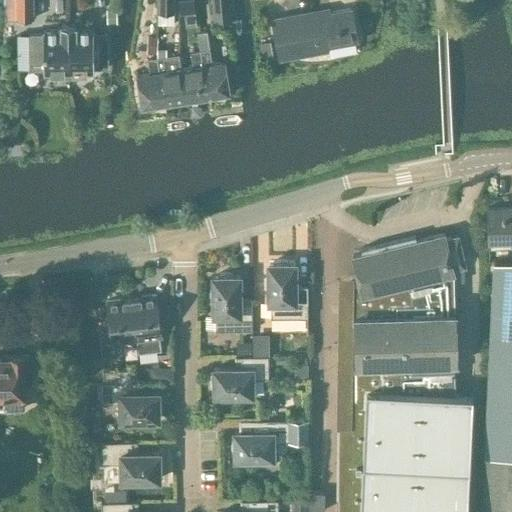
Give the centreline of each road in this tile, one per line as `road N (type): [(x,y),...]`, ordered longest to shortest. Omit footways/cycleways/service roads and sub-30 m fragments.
road 1 (unclassified): [(323,189),(323,465),(331,511)]
road 2 (residential): [(188,490),(185,237)]
road 3 (tertiary): [(511,158),(323,189)]
road 4 (tertiary): [(185,237),(0,265)]
road 5 (tertiary): [(323,189),(185,237)]
